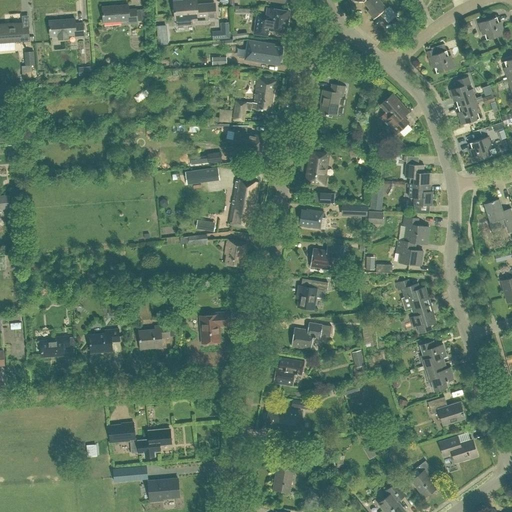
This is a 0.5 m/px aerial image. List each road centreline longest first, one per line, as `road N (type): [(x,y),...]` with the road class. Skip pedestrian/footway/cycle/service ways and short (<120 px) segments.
road 1 (unclassified): [(249,385),(303,76),(342,25)]
road 2 (residential): [(0,401),(249,385)]
road 3 (residential): [(455,188),(449,275),(466,337)]
road 4 (residential): [(466,337),(508,471)]
road 5 (residential): [(392,66),(425,106),(455,188)]
road 6 (unclassified): [(227,511),(249,385)]
